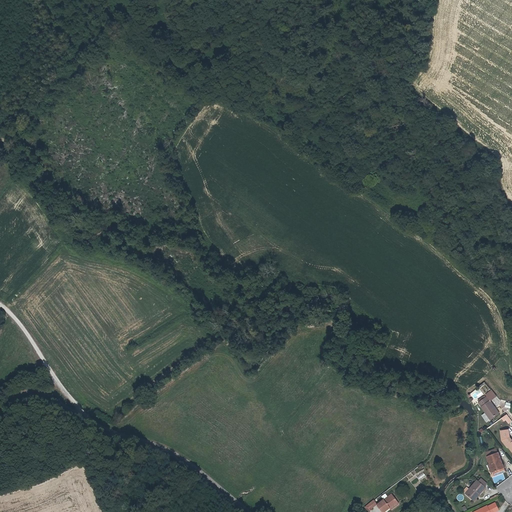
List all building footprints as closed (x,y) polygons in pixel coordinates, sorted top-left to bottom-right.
[(490,390),(484,395),(489,401),(496,396),(490,390)] [(483,396),(482,397),(483,399),(478,402),(481,407),(485,414),(490,420),(498,414),(489,401),(488,402),(485,398),(484,398),(483,396)] [(485,414),(482,417),(486,423),(490,420),(485,414)] [(503,417),(509,425),(511,423),(511,419),(508,414),(503,417)] [(500,433),(501,440),(503,440),(504,442),(502,443),(507,449),(508,448),(511,451),(511,450),(511,441),(509,438),(507,431),(500,433)] [(492,455),(491,452),(485,454),(487,458),(490,464),(493,472),(496,471),(498,475),(506,472),(503,465),(501,466),(498,459),(500,459),(498,453),(497,453),(492,455)] [(417,477),(421,481),(427,476),(423,472),(417,477)] [(477,483),(475,481),(464,496),(471,502),(478,494),(479,496),(485,489),(484,488),(487,485),(480,480),(477,483)] [(382,511),(386,511),(390,509),(399,503),(393,495),(377,505),(382,511)] [(368,510),(377,504),(375,500),(366,506),(368,510)] [(401,506),(399,503),(390,509),(392,511),(401,506)]
